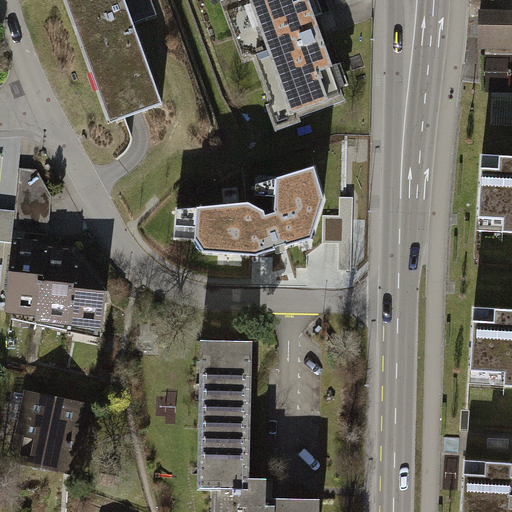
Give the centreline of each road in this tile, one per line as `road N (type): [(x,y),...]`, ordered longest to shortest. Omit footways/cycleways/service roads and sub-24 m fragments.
road 1 (residential): [(398,304),(213,302),(157,283),(119,250),(42,107)]
road 2 (secondary): [(398,304),(412,0)]
road 3 (secondary): [(395,511),(398,304)]
